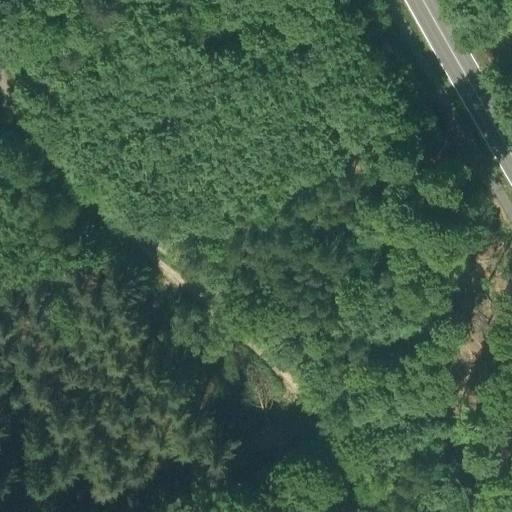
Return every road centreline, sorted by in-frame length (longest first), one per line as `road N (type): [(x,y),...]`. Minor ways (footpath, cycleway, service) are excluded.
road 1 (track): [(342,511),(326,428),(286,368),(115,225),(27,139),(0,80)]
road 2 (primary): [(424,0),(511,155)]
